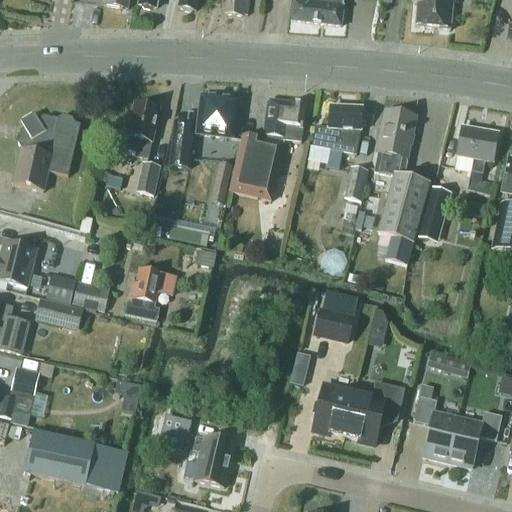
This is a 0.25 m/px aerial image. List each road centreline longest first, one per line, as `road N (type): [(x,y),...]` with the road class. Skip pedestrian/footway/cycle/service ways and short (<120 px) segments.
road 1 (tertiary): [(511,84),(124,54),(0,59)]
road 2 (residential): [(460,511),(306,472),(267,479),(259,511)]
